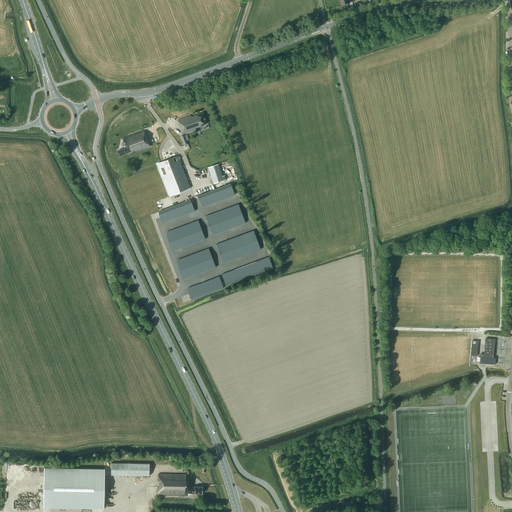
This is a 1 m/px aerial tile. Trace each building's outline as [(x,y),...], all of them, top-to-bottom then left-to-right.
[(190,115),(177,120),(182,134),(184,134),(186,133),(196,130),(195,128),(206,124),(202,113),(191,117),(190,115)] [(132,152),(150,146),(146,135),(144,131),(122,139),(125,148),(117,151),(119,156),(131,151),(132,152)] [(178,156),(157,164),(169,196),(190,188),(178,156)] [(219,168),(218,164),(208,167),(213,184),(225,180),(224,175),(221,176),(219,168)] [(230,184),(221,187),(225,198),(235,195),(230,184)] [(221,187),(212,191),(216,202),(225,198),(221,187)] [(212,191),(202,194),(206,205),(216,202),(212,191)] [(202,194),(197,196),(202,207),(206,205),(202,194)] [(190,200),(185,202),(189,213),(195,211),(190,200)] [(185,202),(180,203),(184,215),(189,213),(185,202)] [(180,203),(175,205),(179,217),(184,215),(180,203)] [(175,205),(169,207),(174,219),(179,217),(175,205)] [(169,207),(164,209),(169,221),(174,219),(169,207)] [(164,209),(159,211),(163,223),(169,221),(164,209)] [(172,230),(167,231),(170,241),(175,239),(172,230)] [(253,231),(249,232),(252,242),(257,240),(253,231)] [(249,232),(244,234),(247,243),(252,242),(249,232)] [(244,234),(239,236),(243,245),(247,243),(244,234)] [(239,236),(234,237),(238,247),(243,245),(239,236)] [(234,237),(230,239),(233,249),(238,247),(234,237)] [(175,239),(170,241),(174,251),(179,249),(175,239)] [(230,239),(225,241),(229,250),(233,249),(230,239)] [(257,240),(252,242),(256,251),(260,249),(257,240)] [(225,241),(220,243),(224,252),(229,250),(225,241)] [(252,242),(247,243),(251,253),(256,251),(252,242)] [(220,243),(216,244),(219,254),(224,252),(220,243)] [(247,243),(243,245),(246,255),(251,253),(247,243)] [(243,245),(238,247),(241,256),(246,255),(243,245)] [(238,247),(233,249),(237,258),(241,256),(238,247)] [(208,248),(203,250),(207,260),(212,258),(208,248)] [(233,249),(229,250),(232,260),(237,258),(233,249)] [(203,250),(198,252),(202,262),(207,260),(203,250)] [(229,250),(224,252),(227,262),(232,260),(229,250)] [(198,252),(193,254),(196,263),(202,262),(198,252)] [(224,252),(219,254),(223,263),(227,262),(224,252)] [(193,254),(188,256),(191,265),(196,263),(193,254)] [(188,256),(182,258),(186,267),(191,265),(188,256)] [(268,257),(264,258),(268,270),(273,268),(268,257)] [(182,258),(177,260),(181,269),(186,267),(182,258)] [(212,258),(207,260),(210,269),(216,267),(212,258)] [(264,258),(259,260),(263,272),(268,270),(264,258)] [(207,260),(202,262),(205,271),(210,269),(207,260)] [(259,260),(254,262),(259,273),(263,272),(259,260)] [(202,262),(196,263),(200,273),(205,271),(202,262)] [(254,262),(250,264),(254,275),(259,273),(254,262)] [(196,263),(191,265),(195,275),(200,273),(196,263)] [(250,264),(245,266),(249,277),(254,275),(250,264)] [(191,265),(186,267),(190,277),(195,275),(191,265)] [(245,266),(240,267),(244,279),(249,277),(245,266)] [(186,267),(181,269),(184,279),(190,277),(186,267)] [(240,267),(235,269),(240,280),(244,279),(240,267)] [(235,269),(231,271),(235,282),(240,280),(235,269)] [(231,271),(226,273),(230,284),(235,282),(231,271)] [(226,273),(221,274),(226,286),(230,284),(226,273)] [(219,276),(214,278),(218,290),(223,288),(219,276)] [(214,278),(209,280),(213,292),(218,290),(214,278)] [(209,280),(203,282),(208,294),(213,292),(209,280)] [(203,282),(198,284),(202,296),(208,294),(203,282)] [(198,284),(193,286),(197,298),(202,296),(198,284)] [(193,286),(188,288),(192,299),(197,298),(193,286)] [(493,357),(495,342),(495,339),(485,338),(484,354),(481,353),(480,363),(495,364),(495,360),(495,358),(493,357)] [(111,475),(149,476),(149,464),(111,463),(111,475)] [(103,509),(104,469),(44,468),(43,508),(103,509)] [(202,493),(202,486),(191,486),(192,475),(158,474),(158,494),(186,495),(186,493),(202,493)]
